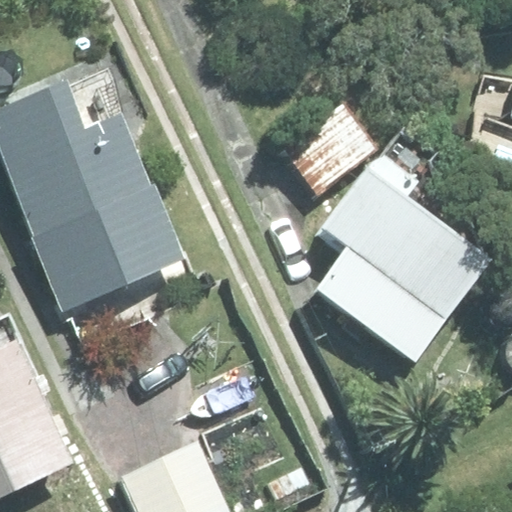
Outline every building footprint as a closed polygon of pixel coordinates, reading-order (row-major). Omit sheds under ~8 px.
[(48,87),(0,106),(0,188),(52,318),(171,270),(110,119),(68,136),(48,87)] [(331,109),(273,156),(309,201),(367,154),(331,109)] [(332,252),(303,296),(372,345),(415,282),(449,306),(479,265),(393,204),(405,188),(368,163),(356,180),(349,175),(307,235),(332,252)] [(0,497),(62,468),(4,347),(0,348),(0,497)] [(221,511),(191,446),(113,482),(126,511),(221,511)]
